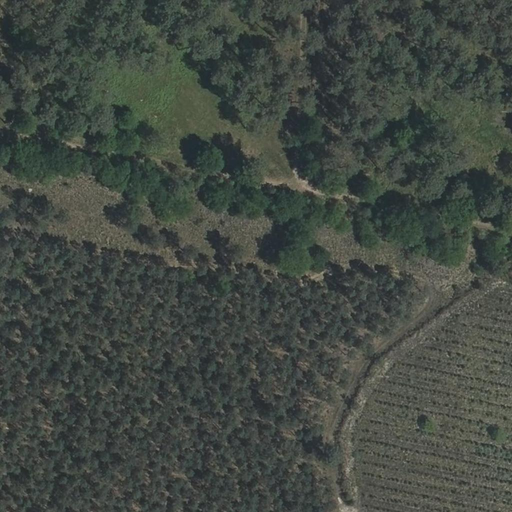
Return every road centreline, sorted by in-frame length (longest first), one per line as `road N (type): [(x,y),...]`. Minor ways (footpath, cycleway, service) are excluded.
road 1 (track): [(340,511),(331,435),(348,383),(379,342),(421,316),(428,284),(354,266),(321,279),(29,238),(16,238),(0,255)]
road 2 (track): [(511,232),(0,132)]
